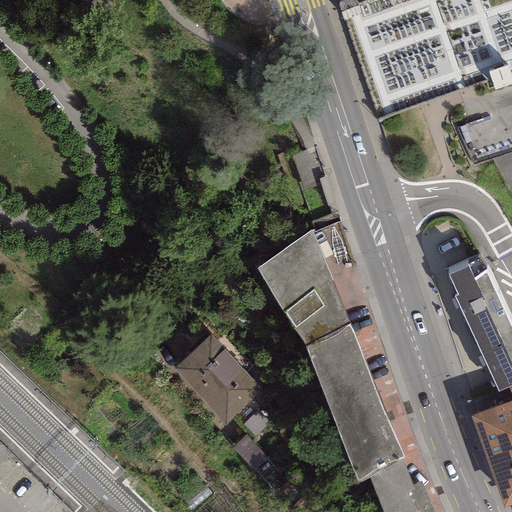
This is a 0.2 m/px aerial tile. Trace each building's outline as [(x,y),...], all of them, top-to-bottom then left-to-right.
[(305,346),(358,480),(367,475),(401,458),(403,457),(349,325),(312,230),(256,269),(305,346)] [(468,267),(447,275),(457,295),(453,297),(498,393),(508,388),(511,385),(511,324),(487,270),(480,259),(467,264),(468,267)] [(262,391),(210,335),(173,368),(225,424),(262,391)] [(511,385),(508,388),(511,396),(511,401),(470,416),(503,508),(511,504),(511,385)] [(276,468),(244,435),(230,449),(262,481),(276,468)] [(412,485),(401,458),(367,475),(382,511),(414,511),(407,492),(414,490),(412,485)] [(432,511),(421,481),(412,485),(414,490),(407,492),(414,511),(432,511)]
